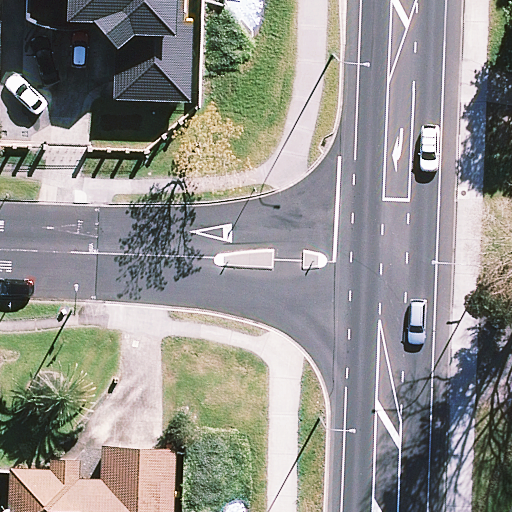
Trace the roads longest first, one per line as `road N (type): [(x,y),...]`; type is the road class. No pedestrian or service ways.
road 1 (residential): [(0,249),(388,265)]
road 2 (secondary): [(388,265),(402,0)]
road 3 (secondary): [(382,511),(388,265)]
